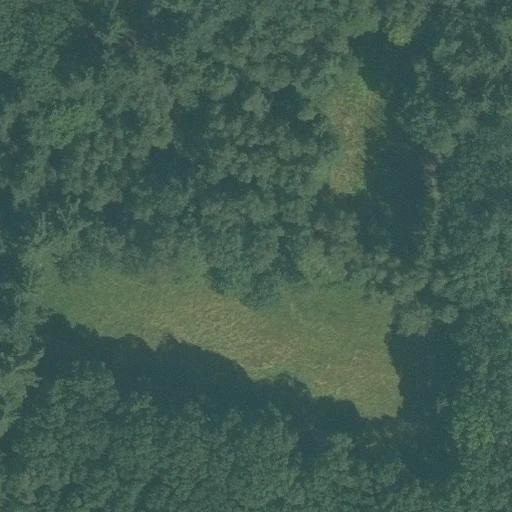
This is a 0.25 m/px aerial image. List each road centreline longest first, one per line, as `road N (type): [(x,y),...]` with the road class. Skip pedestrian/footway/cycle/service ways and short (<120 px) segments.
road 1 (track): [(54,150),(190,42),(412,32),(511,1)]
road 2 (track): [(0,442),(57,119),(45,48),(24,0)]
